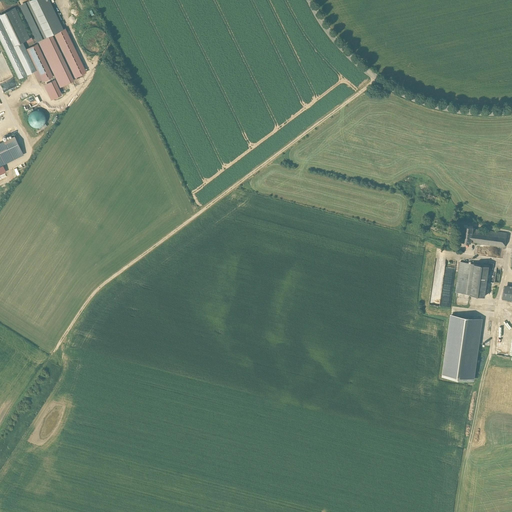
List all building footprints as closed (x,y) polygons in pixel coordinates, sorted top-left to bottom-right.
[(48,0),(29,0),(27,1),(45,37),(63,29),(48,0)] [(43,38),(25,2),(19,5),(37,41),(43,38)] [(15,7),(1,14),(15,44),(20,42),(29,38),(15,7)] [(0,20),(0,36),(19,77),(26,74),(0,20)] [(24,51),(20,42),(15,44),(29,72),(33,70),(24,51)] [(39,81),(52,75),(37,44),(24,51),(33,70),(39,81)] [(32,129),(37,125),(40,129),(46,126),(43,122),(46,120),(38,108),(24,116),(32,129)] [(14,137),(0,143),(0,165),(22,155),(14,137)] [(473,227),(464,225),(462,242),(471,243),(471,242),(473,229),(473,227)] [(507,234),(473,229),(471,242),(505,247),(507,234)] [(475,264),(460,262),(456,291),(470,294),(475,264)] [(488,265),(475,264),(470,294),(484,296),(489,268),(489,266),(488,265)] [(434,265),(429,303),(450,306),(454,272),(444,270),(444,266),(434,265)] [(511,289),(503,289),(502,299),(511,300),(511,289)] [(481,319),(451,314),(443,375),(473,379),(481,319)]
